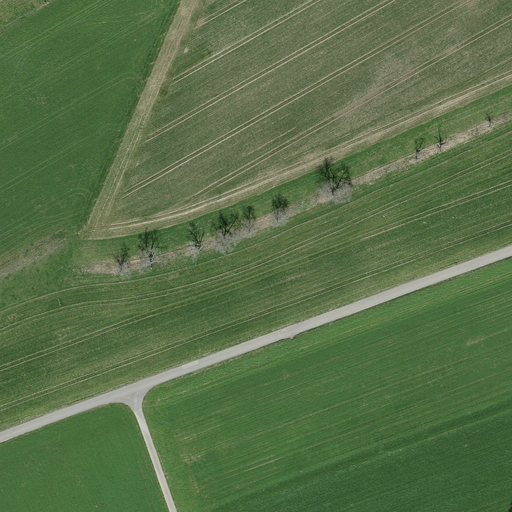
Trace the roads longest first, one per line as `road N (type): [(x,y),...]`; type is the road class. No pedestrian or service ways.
road 1 (unclassified): [(511,252),(0,439)]
road 2 (track): [(136,388),(177,511)]
